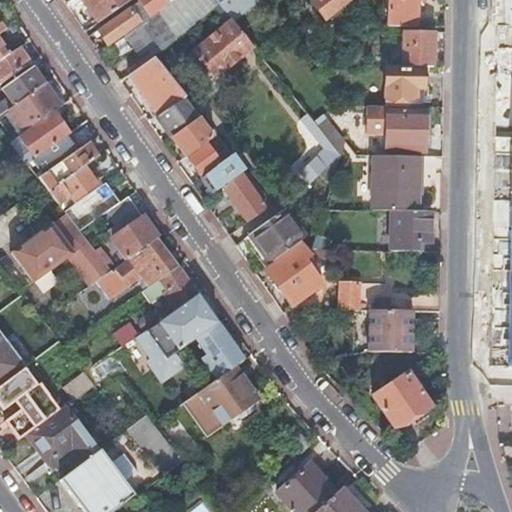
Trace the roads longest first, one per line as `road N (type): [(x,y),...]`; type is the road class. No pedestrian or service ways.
road 1 (residential): [(395,482),(308,394),(29,0)]
road 2 (residential): [(471,422),(470,0)]
